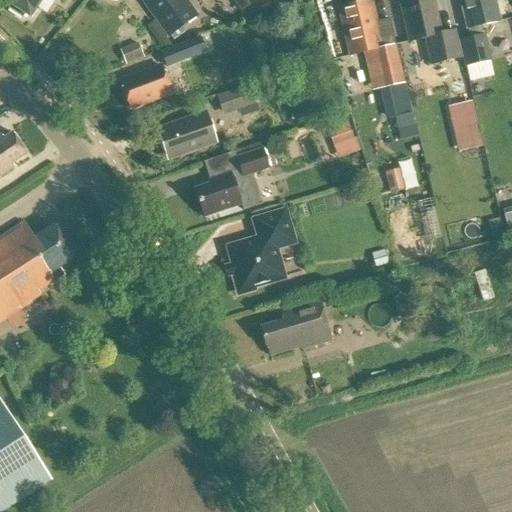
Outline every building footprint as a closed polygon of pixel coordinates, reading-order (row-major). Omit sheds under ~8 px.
[(8,0),(6,4),(11,7),(8,10),(22,20),(24,16),(29,19),(36,9),(42,0),(53,0),(55,1),(56,2),(56,0),(8,0)] [(143,0),(148,7),(146,7),(168,38),(196,18),(183,0),(143,0)] [(232,0),(242,13),(255,4),(254,3),(255,2),(253,0),(232,0)] [(403,0),(405,7),(399,8),(407,43),(408,46),(409,45),(424,42),(430,68),(461,61),(454,34),(441,37),(432,0),(403,0)] [(479,28),(499,24),(493,0),(460,0),(467,31),(469,30),(471,41),(459,44),(464,69),(490,63),(484,38),(481,38),(479,28)] [(364,5),(339,10),(350,58),(372,53),(388,122),(411,117),(404,87),(420,83),(414,57),(412,58),(409,45),(408,46),(407,43),(395,46),(389,21),(375,24),(372,8),(365,9),(364,5)] [(160,68),(118,83),(128,111),(170,95),(160,68)] [(257,109),(250,89),(218,100),(224,120),(257,109)] [(482,149),(472,104),(448,109),(459,154),(482,149)] [(204,118),(158,134),(167,159),(213,144),(204,118)] [(347,127),(327,134),(333,150),(352,143),(347,127)] [(0,175),(12,168),(10,165),(25,155),(12,134),(3,140),(1,137),(0,137),(0,175)] [(270,170),(263,150),(237,159),(244,179),(270,170)] [(385,171),(387,179),(379,181),(383,195),(409,188),(403,166),(385,171)] [(220,183),(193,192),(201,217),(239,204),(229,176),(219,180),(220,183)] [(416,200),(424,244),(442,241),(435,196),(416,200)] [(508,232),(511,231),(511,210),(503,213),(508,232)] [(258,241),(227,250),(235,279),(233,280),(238,296),(254,291),(253,289),(282,280),(272,247),(291,241),(283,214),(252,223),(258,241)] [(51,229),(33,240),(23,225),(0,239),(0,338),(25,323),(19,313),(29,306),(28,304),(38,297),(36,294),(52,284),(47,275),(71,260),(51,229)] [(488,269),(474,273),(482,301),(496,297),(488,269)] [(261,329),(269,358),(300,349),(301,351),(330,343),(319,303),(291,311),(292,313),(280,317),(282,323),(261,329)] [(0,511),(7,511),(51,484),(0,405),(0,511)]
